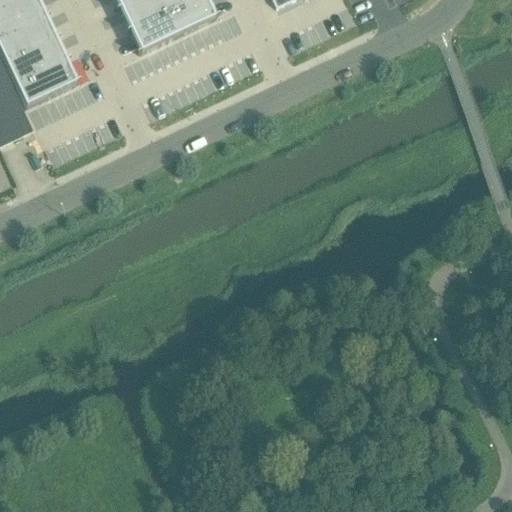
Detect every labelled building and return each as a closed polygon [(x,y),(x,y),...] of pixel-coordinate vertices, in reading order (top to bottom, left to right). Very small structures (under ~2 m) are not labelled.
[(33,0),(0,0),(0,17),(34,1),(33,0)] [(112,0),(119,14),(149,0),(112,0)] [(157,0),(149,0),(119,14),(130,36),(166,18),(157,0)] [(202,0),(157,0),(166,18),(203,1),(202,0)] [(293,0),(269,0),(275,13),(295,4),(293,0)] [(34,1),(0,17),(0,44),(44,23),(34,1)] [(203,1),(166,18),(177,41),(214,23),(203,1)] [(166,18),(130,36),(140,58),(177,41),(166,18)] [(44,23),(0,44),(0,59),(4,68),(55,45),(44,23)] [(55,45),(4,68),(15,90),(65,66),(55,45)] [(65,66),(15,90),(25,113),(75,89),(65,66)] [(0,147),(21,138),(0,92),(0,147)]
